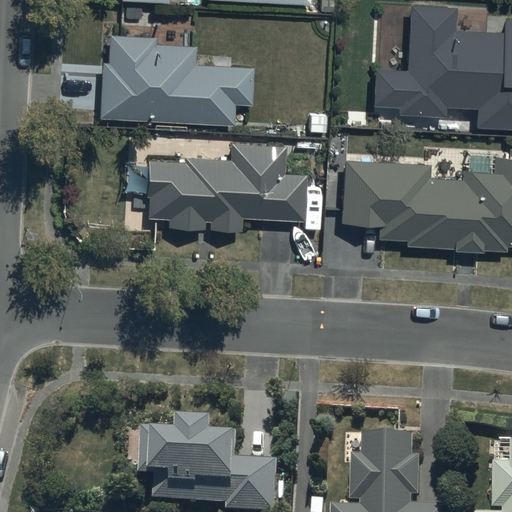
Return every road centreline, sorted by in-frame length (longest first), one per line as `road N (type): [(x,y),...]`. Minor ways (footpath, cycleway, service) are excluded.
road 1 (residential): [(0,308),(511,344)]
road 2 (residential): [(16,0),(0,293)]
